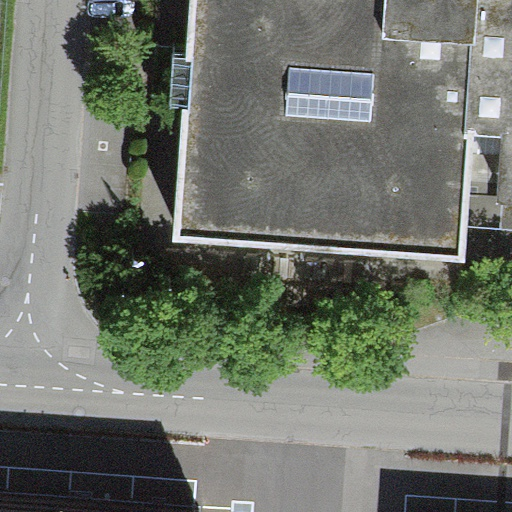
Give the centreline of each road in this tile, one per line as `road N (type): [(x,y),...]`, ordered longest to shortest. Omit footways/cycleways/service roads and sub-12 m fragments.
road 1 (unclassified): [(511,422),(15,385)]
road 2 (unclassified): [(15,385),(45,0)]
